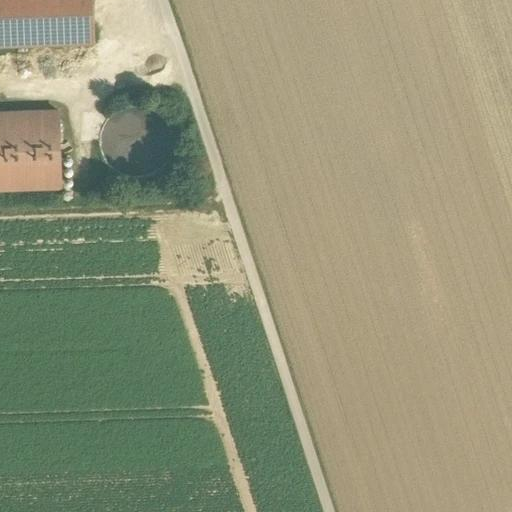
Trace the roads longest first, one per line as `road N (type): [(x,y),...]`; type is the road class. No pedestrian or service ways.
road 1 (track): [(162,0),(329,511)]
road 2 (track): [(0,226),(234,218)]
